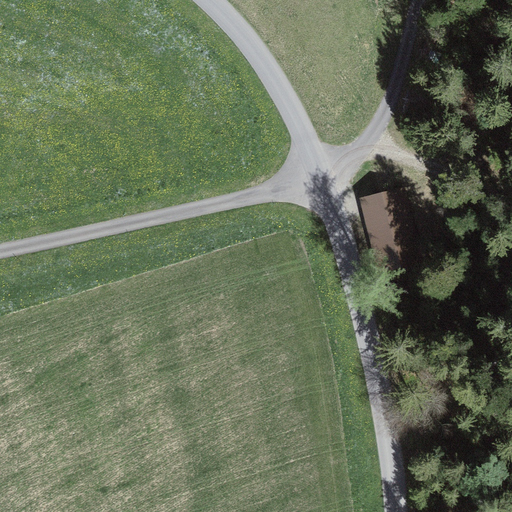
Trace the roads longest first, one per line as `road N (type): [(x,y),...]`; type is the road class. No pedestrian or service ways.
road 1 (unclassified): [(397,511),(381,381),(319,178),(266,61),(212,0)]
road 2 (track): [(426,0),(396,102),(377,136),(319,178),(0,254)]
road 3 (track): [(511,206),(385,122)]
